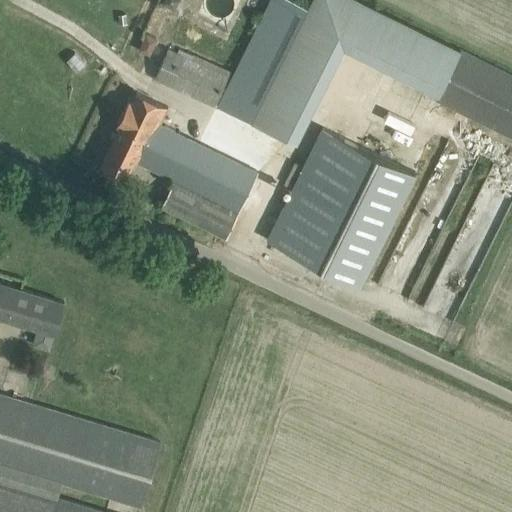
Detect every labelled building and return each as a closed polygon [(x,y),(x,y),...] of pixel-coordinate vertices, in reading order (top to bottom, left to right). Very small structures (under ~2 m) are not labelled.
[(155,77),(252,121),(308,6),(293,0),(270,0),(233,95),(222,90),(228,75),(202,63),(203,59),(178,48),(176,51),(168,48),(155,77)] [(173,9),(178,0),(162,0),(162,2),(173,9)] [(146,32),(139,49),(150,53),(157,37),(146,32)] [(511,136),(511,73),(459,48),(442,83),(434,98),(511,136)] [(116,123),(120,125),(120,124),(137,132),(132,142),(140,146),(143,140),(159,148),(150,167),(239,211),(258,171),(160,123),(167,107),(137,92),(132,101),(128,100),(116,123)] [(159,148),(143,140),(140,146),(132,142),(137,132),(120,124),(120,125),(100,165),(124,178),(134,159),(150,167),(159,148)] [(415,172),(321,126),(302,166),(293,162),(283,183),(292,187),(266,239),(360,284),(415,172)] [(187,213),(193,201),(173,191),(167,203),(187,213)] [(187,217),(226,236),(238,211),(199,192),(187,217)] [(64,302),(0,281),(0,317),(54,334),(64,302)] [(161,440),(0,391),(0,462),(141,505),(161,440)] [(108,511),(0,479),(0,511),(108,511)]
